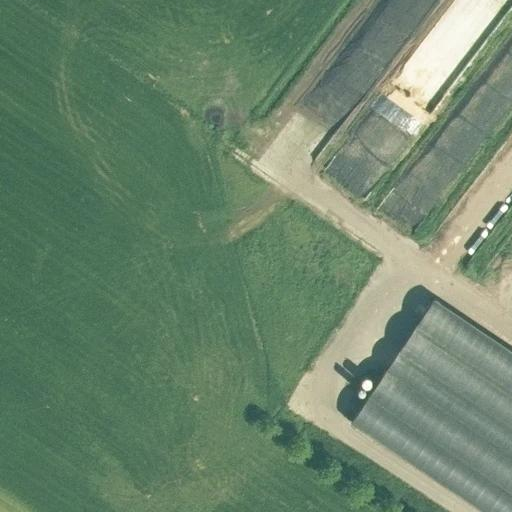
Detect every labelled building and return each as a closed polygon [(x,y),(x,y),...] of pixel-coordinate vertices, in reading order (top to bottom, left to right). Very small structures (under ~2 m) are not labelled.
[(461,27),(483,0),(459,0),(447,16),(461,27)] [(269,101),(317,55),(297,33),(249,80),(269,101)] [(511,162),(494,188),(511,200),(511,162)] [(493,210),(489,231),(503,234),(508,213),(493,210)] [(511,272),(499,266),(487,290),(511,303),(511,300),(511,272)] [(347,419),(486,511),(511,511),(511,349),(431,294),(347,419)]
